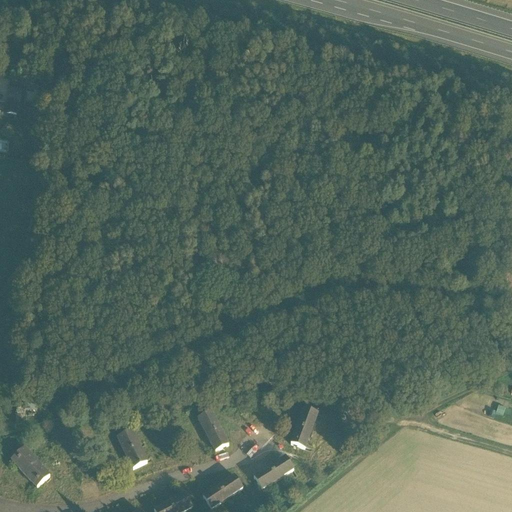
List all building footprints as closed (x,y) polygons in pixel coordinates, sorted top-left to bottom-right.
[(7,116),(16,117),(18,103),(8,102),(7,116)] [(303,411),(297,428),(310,433),(317,416),(303,411)] [(198,421),(207,438),(220,431),(211,414),(198,421)] [(304,451),(310,433),(297,428),(290,446),(304,451)] [(228,448),(220,431),(207,438),(215,454),(228,448)] [(118,440),(125,456),(139,449),(131,433),(118,440)] [(147,465),(139,449),(125,456),(133,472),(147,465)] [(12,462),(25,476),(37,465),(24,451),(12,462)] [(286,459),(270,470),(277,482),(294,472),(286,459)] [(49,478),(37,465),(25,476),(37,489),(49,478)] [(260,493),(277,482),(270,470),(253,480),(260,493)] [(234,479),(219,489),(203,500),(211,511),(227,501),(242,491),(234,479)] [(184,496),(169,504),(173,511),(187,511),(192,510),(184,496)]
